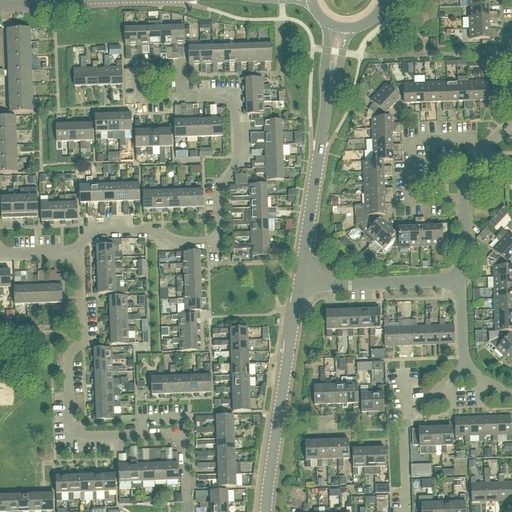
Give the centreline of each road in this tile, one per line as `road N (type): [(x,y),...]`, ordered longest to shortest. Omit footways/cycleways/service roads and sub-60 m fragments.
road 1 (residential): [(77,252),(87,234),(156,231),(176,243),(222,242),(221,184),(237,164),(234,96),(182,98)]
road 2 (residential): [(137,435),(70,438),(67,361),(82,340),(77,252)]
road 3 (tertiary): [(266,511),(297,284)]
road 4 (residential): [(480,155),(466,139),(409,140),(410,201),(462,199)]
road 5 (tertiary): [(297,284),(326,99)]
road 6 (residential): [(407,511),(403,422),(464,369)]
road 7 (residential): [(297,284),(461,280)]
